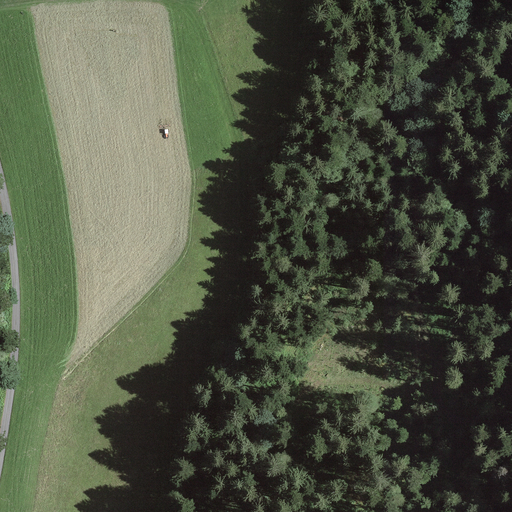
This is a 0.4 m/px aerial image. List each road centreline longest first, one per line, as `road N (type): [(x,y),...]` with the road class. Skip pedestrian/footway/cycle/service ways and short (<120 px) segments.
road 1 (track): [(511,386),(463,418),(445,416),(433,393),(445,348),(477,286),(482,238),(438,143),(439,108),(450,61),(491,0)]
road 2 (unclassified): [(0,176),(16,317),(0,455)]
